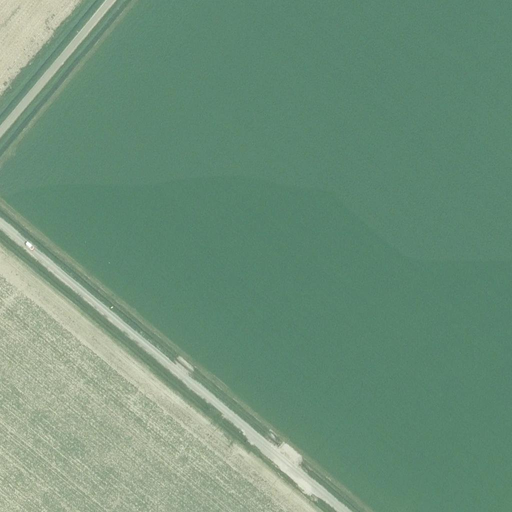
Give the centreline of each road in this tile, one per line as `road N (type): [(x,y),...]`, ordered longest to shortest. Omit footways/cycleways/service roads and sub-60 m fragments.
road 1 (unclassified): [(347,511),(0,220)]
road 2 (unclassified): [(0,132),(111,0)]
